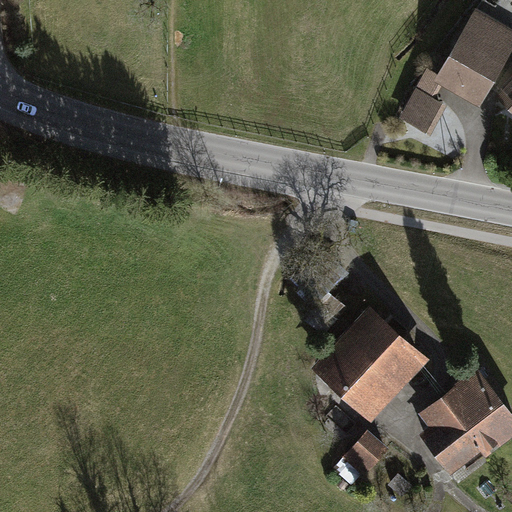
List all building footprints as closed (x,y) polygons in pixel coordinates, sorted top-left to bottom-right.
[(511,53),(511,28),(478,9),(437,82),(482,107),(511,53)] [(437,84),(426,77),(402,119),(427,132),(441,107),(428,100),(437,84)] [(511,81),(497,97),(511,111),(511,81)] [(429,355),(369,300),(310,363),(370,418),(429,355)] [(511,431),(511,406),(477,362),(417,409),(428,423),(418,431),(450,472),(482,447),(486,452),(511,431)] [(388,444),(367,426),(342,454),(363,473),(388,444)] [(411,483),(398,471),(388,482),(402,494),(411,483)]
